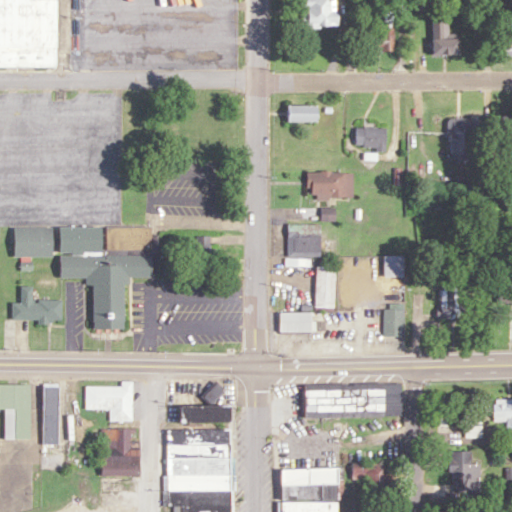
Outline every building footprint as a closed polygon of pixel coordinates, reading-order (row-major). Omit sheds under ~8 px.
[(0,0),(0,67),(57,68),(58,25),(66,17),(66,26),(81,10),(81,0),(0,0)] [(302,0),(302,27),(338,27),(338,0),(302,0)] [(393,11),(376,11),(375,35),(365,35),(365,51),(393,51),(393,11)] [(511,55),(511,15),(502,16),(502,55),(511,55)] [(450,18),(433,18),(433,54),(461,54),(461,39),(450,39),(450,18)] [(287,104),(318,104),(318,121),(287,121),(287,104)] [(511,114),(503,114),(503,142),(511,142),(511,114)] [(450,116),(450,158),(473,158),(473,134),(483,134),(483,116),(450,116)] [(386,147),(386,127),(366,127),(366,147),(386,147)] [(353,197),(353,171),(307,171),(307,197),(353,197)] [(322,208),(322,220),(335,220),(335,208),(322,208)] [(288,258),(321,258),(321,224),(288,224),(288,258)] [(126,329),(125,277),(152,277),(152,255),(158,255),(158,235),(152,235),(152,226),(60,227),(61,278),(86,278),(86,285),(93,285),(94,329),(126,329)] [(14,227),(14,257),(53,257),(53,227),(14,227)] [(217,248),(211,248),(211,237),(192,237),(192,272),(217,272),(217,248)] [(384,277),(404,277),(404,256),(384,256),(384,277)] [(335,309),(336,267),(317,266),(315,308),(335,309)] [(511,283),(500,284),(500,304),(511,304),(511,283)] [(11,303),(11,321),(61,321),(61,300),(33,300),(33,286),(21,286),(21,303),(11,303)] [(440,287),(441,319),(465,319),(464,286),(440,287)] [(384,336),(404,336),(404,309),(384,309),(384,336)] [(279,333),(314,333),(314,312),(279,312),(279,333)] [(230,338),(188,338),(188,354),(230,354),(230,338)] [(85,385),(85,409),(112,409),(112,418),(132,418),(132,381),(122,381),(122,385),(85,385)] [(305,417),(402,417),(402,383),(305,384),(305,417)] [(31,439),(31,384),(0,384),(0,408),(5,409),(5,439),(31,439)] [(44,444),(58,444),(58,386),(44,386),(44,444)] [(507,449),(511,448),(511,399),(494,399),(494,421),(507,421),(507,449)] [(233,406),(182,406),(182,424),(233,424),(233,406)] [(233,511),(232,428),(168,429),(169,511),(233,511)] [(452,451),(452,491),(470,491),(470,484),(480,484),(480,463),(472,463),(472,451),(452,451)] [(140,475),(140,463),(103,463),(103,475),(140,475)] [(353,463),(353,480),(367,480),(367,495),(391,495),(391,463),(353,463)] [(283,469),(282,511),(340,511),(341,470),(283,469)]
